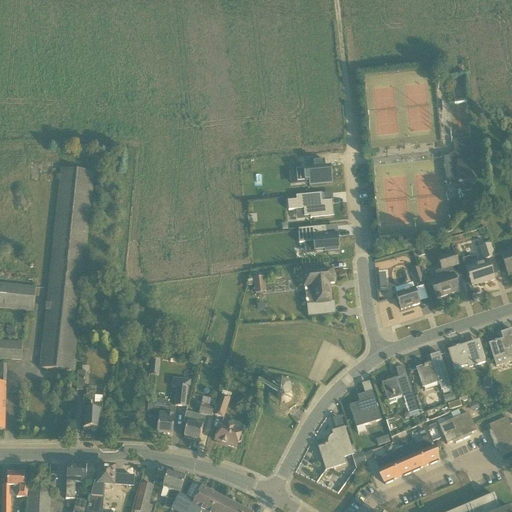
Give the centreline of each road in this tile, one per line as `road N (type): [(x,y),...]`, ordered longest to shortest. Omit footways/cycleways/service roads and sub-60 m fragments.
road 1 (residential): [(274,497),(189,464),(0,453)]
road 2 (residential): [(371,358),(346,125)]
road 3 (residential): [(274,497),(311,423),(371,358)]
road 4 (residential): [(511,459),(480,471),(452,465),(381,495),(362,511)]
road 5 (residential): [(371,358),(511,308)]
road 6 (track): [(335,0),(346,125)]
